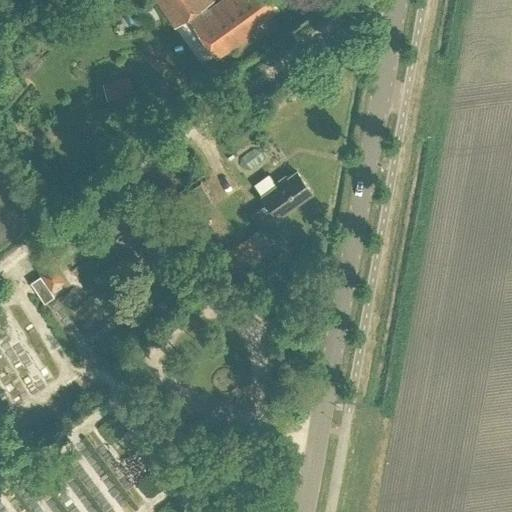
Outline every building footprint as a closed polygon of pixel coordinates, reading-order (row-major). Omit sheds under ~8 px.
[(155,0),(175,30),(189,20),(215,59),(263,28),(260,22),(276,11),(268,0),(220,0),(207,9),(205,5),(213,0),(212,0),(155,0)] [(128,78),(103,85),(107,100),(132,93),(128,78)] [(260,228),(312,192),(297,171),(287,177),(286,175),(276,182),(277,184),(262,195),(267,202),(250,213),(260,228)] [(260,250),(249,234),(222,251),(233,267),(260,250)] [(63,279),(54,265),(42,273),(51,287),(63,279)] [(54,297),(40,276),(30,282),(44,303),(54,297)]
